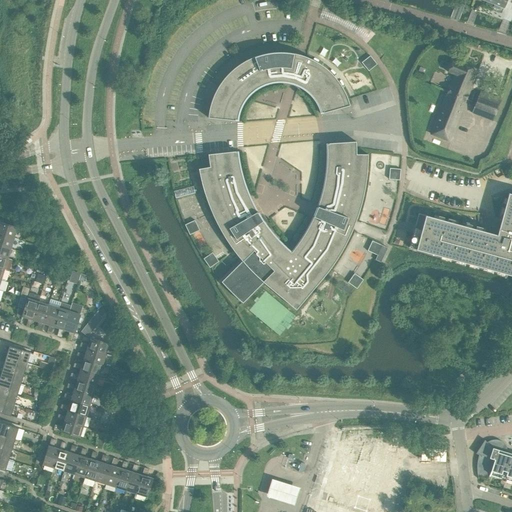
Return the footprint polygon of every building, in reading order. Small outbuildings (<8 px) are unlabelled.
[(494,0),(493,4),(503,8),(506,0),(494,0)] [(208,113),(208,118),(238,121),(238,117),(239,113),(241,109),(242,105),(244,101),(247,98),(250,95),(253,92),(256,89),(260,87),(263,85),(267,84),(271,83),(276,82),(280,82),(284,82),(288,83),(292,84),(296,86),(300,87),(304,90),(307,92),(310,95),(313,98),(315,102),(317,106),(319,110),(320,114),(350,105),(348,100),(345,94),(343,89),(339,84),(336,79),(332,74),(327,70),(323,66),(317,63),(312,60),(306,57),(301,55),(296,54),(291,53),(286,52),(280,52),(275,52),(270,53),(264,54),(259,55),(254,57),(249,59),(244,61),(240,64),(235,67),(231,71),(228,74),(225,77),(223,80),(220,83),(218,86),(217,88),(216,91),(215,93),(214,95),(213,97),(211,101),(210,105),(209,109),(208,113)] [(449,141),(464,103),(477,72),(452,62),(447,72),(454,75),(430,134),(449,141)] [(381,70),(377,65),(367,71),(374,81),(384,75),(381,70)] [(492,121),(498,106),(501,99),(480,91),(471,113),(492,121)] [(210,167),(198,169),(200,176),(202,184),(204,191),(206,198),(209,205),(212,214),(216,222),(221,230),(225,238),(231,246),(236,254),(242,261),(221,282),(225,286),(229,290),(234,295),(238,299),(242,303),(263,282),(296,310),(304,301),(312,292),(319,283),(326,273),(333,263),(339,253),(345,243),(351,232),(354,224),(357,216),(360,207),(362,198),(364,190),(366,181),(367,172),(367,163),(367,154),(356,154),(356,151),(356,149),(356,146),(356,144),(356,141),(325,143),(326,152),(326,160),(325,168),(324,177),(323,185),(321,193),(318,201),(315,209),(312,216),(309,224),(305,231),(300,238),(296,245),(291,251),(285,246),(279,240),(274,234),(269,228),(264,222),(260,216),(256,209),(253,202),(249,194),(246,186),(243,177),(241,168),(239,160),(238,151),(208,154),(208,157),(208,159),(209,162),(209,164),(210,167)] [(390,168),(389,179),(399,180),(401,169),(390,168)] [(178,198),(194,194),(191,183),(175,187),(172,187),(175,200),(178,199),(178,198)] [(418,213),(409,248),(511,275),(511,193),(508,193),(508,194),(507,197),(501,219),(498,229),(497,235),(489,233),(481,230),(480,230),(418,213)] [(195,220),(185,225),(189,235),(199,230),(195,220)] [(0,234),(14,238),(17,227),(0,221),(0,234)] [(0,245),(11,249),(14,238),(0,234),(0,245)] [(372,240),(367,251),(376,255),(377,255),(375,260),(381,262),(388,248),(382,245),(372,240)] [(0,256),(8,258),(11,249),(0,245),(0,256)] [(212,252),(203,259),(210,268),(219,261),(212,252)] [(354,273),(348,282),(355,288),(357,289),(363,280),(362,279),(354,273)] [(29,292),(22,317),(28,318),(28,319),(32,320),(38,301),(40,296),(29,293),(29,292)] [(43,323),(48,304),(38,301),(32,320),(43,323)] [(53,326),(59,308),(48,304),(43,323),(53,326)] [(64,330),(70,311),(59,308),(53,326),(64,330)] [(74,333),(80,314),(70,311),(64,330),(74,333)] [(105,354),(108,343),(90,338),(87,349),(105,354)] [(0,343),(0,412),(10,416),(30,353),(3,344),(0,343)] [(102,365),(105,354),(87,349),(83,359),(102,365)] [(99,375),(102,365),(83,359),(80,369),(99,375)] [(96,385),(99,375),(80,369),(77,380),(96,385)] [(92,396),(96,385),(77,380),(74,390),(92,396)] [(89,406),(92,396),(74,390),(71,400),(89,406)] [(86,416),(89,406),(71,400),(67,410),(86,416)] [(83,427),(86,416),(67,410),(64,421),(83,427)] [(61,432),(80,438),(83,427),(64,421),(63,426),(60,426),(55,424),(53,429),(61,431),(61,432)] [(0,469),(5,471),(5,470),(11,471),(14,462),(8,460),(18,428),(0,422),(0,469)] [(349,437),(335,483),(375,496),(379,483),(389,486),(390,482),(394,483),(404,451),(370,440),(359,437),(358,439),(349,437)] [(491,440),(487,442),(484,440),(475,454),(478,455),(494,459),(493,464),(491,470),(490,474),(511,480),(511,453),(506,452),(505,447),(503,443),(500,440),(495,439),(491,440)] [(53,468),(59,449),(48,446),(42,465),(53,468)] [(63,471),(69,452),(59,449),(53,468),(63,471)] [(74,474),(80,456),(69,452),(63,471),(74,474)] [(477,462),(493,464),(494,459),(478,455),(477,462)] [(84,478),(90,459),(80,456),(74,474),(84,478)] [(94,481),(100,462),(90,459),(84,478),(94,481)] [(105,484),(111,465),(100,462),(94,481),(105,484)] [(477,471),(491,470),(493,464),(477,462),(477,471)] [(115,487),(121,468),(111,465),(105,484),(115,487)] [(125,491),(131,472),(121,468),(115,487),(125,491)] [(489,475),(490,474),(491,470),(477,471),(478,479),(478,477),(489,475)] [(135,494),(141,475),(131,472),(125,491),(135,494)] [(147,497),(153,478),(141,475),(135,494),(147,497)]
